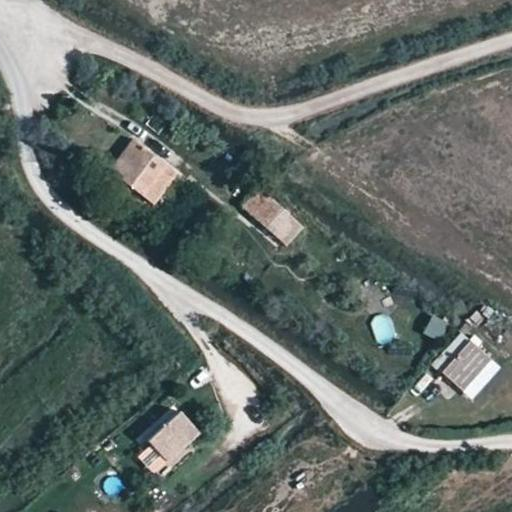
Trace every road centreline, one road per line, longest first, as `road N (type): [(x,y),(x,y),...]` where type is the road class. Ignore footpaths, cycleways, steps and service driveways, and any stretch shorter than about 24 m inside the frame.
road 1 (track): [(511,442),(410,443),(365,423),(229,320),(49,201),(29,162),(18,92),(0,52)]
road 2 (track): [(511,40),(270,117),(237,113),(132,57),(75,38),(0,28)]
